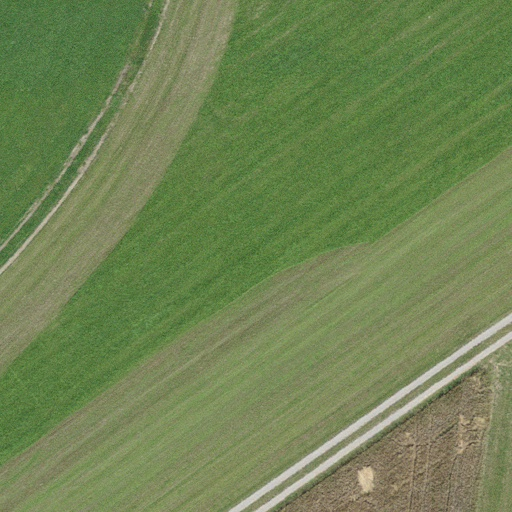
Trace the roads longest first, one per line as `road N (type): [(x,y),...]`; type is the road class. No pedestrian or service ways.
road 1 (track): [(250,511),(511,326)]
road 2 (track): [(0,259),(101,133),(145,53),(160,0)]
